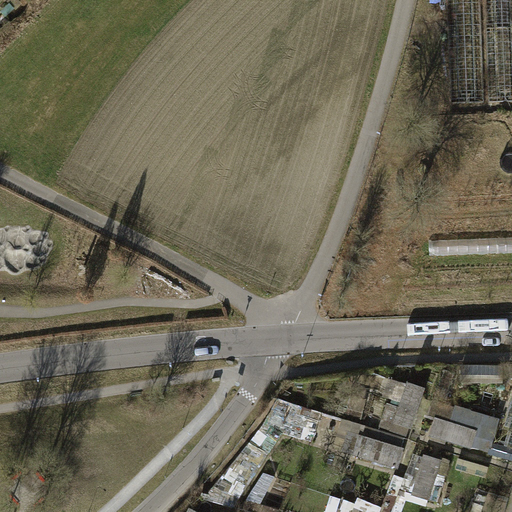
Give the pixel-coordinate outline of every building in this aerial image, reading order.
[(444,0),(448,103),(481,102),(478,0),(444,0)] [(511,0),(484,0),(487,102),(511,100),(511,0)] [(419,389),(402,384),(390,424),(407,429),(419,389)] [(300,405),(298,418),(278,413),(275,430),(316,440),(322,411),(300,405)] [(472,431),(431,419),(426,434),(467,447),(472,431)] [(396,448),(355,437),(351,454),(392,465),(396,448)] [(435,459),(419,455),(409,494),(425,498),(435,459)]
